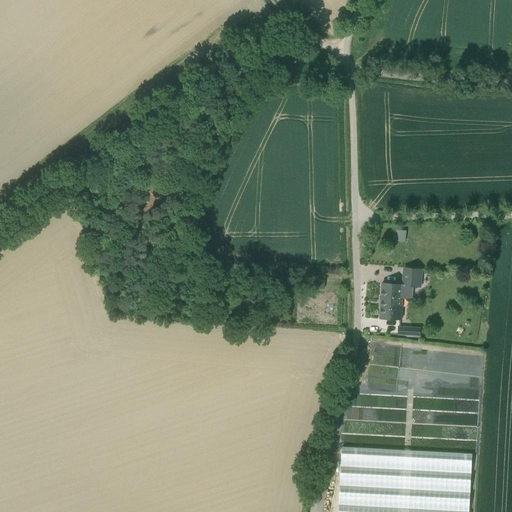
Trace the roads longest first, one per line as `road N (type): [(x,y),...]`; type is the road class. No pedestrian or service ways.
road 1 (unclassified): [(0,228),(289,9),(322,44),(346,53)]
road 2 (unclassified): [(356,221),(352,358),(317,511)]
road 3 (unclassified): [(346,53),(359,133),(356,221)]
road 4 (unclassified): [(356,221),(511,221)]
